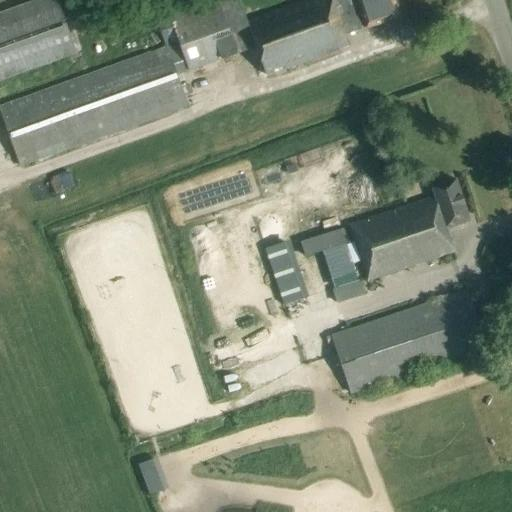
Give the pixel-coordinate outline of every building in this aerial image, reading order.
[(0,83),(81,54),(62,0),(45,0),(0,16),(0,83)] [(189,73),(237,56),(217,0),(203,0),(167,13),(178,43),(186,65),(189,73)] [(313,0),(250,21),(266,69),(280,65),(281,68),(347,46),(344,35),(366,28),(366,29),(399,18),(393,0),(313,0)] [(167,13),(154,17),(166,49),(173,69),(186,65),(178,43),(167,13)] [(173,69),(166,49),(0,109),(0,115),(20,170),(187,109),(173,69)] [(469,221),(456,181),(431,189),(435,198),(346,227),(365,284),(454,255),(445,229),(469,221)] [(335,306),(350,302),(346,289),(331,293),(335,306)] [(488,351),(469,293),(333,339),(352,397),(488,351)]
